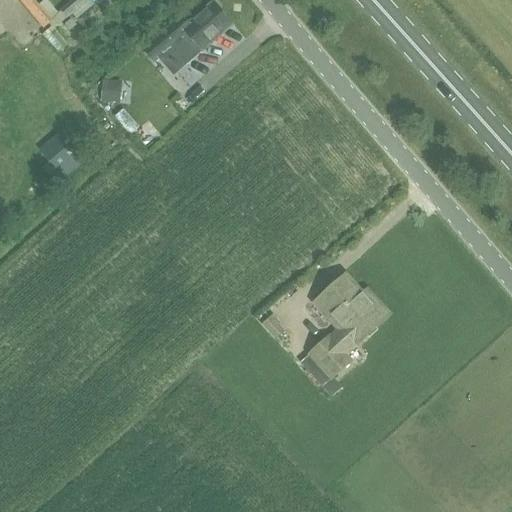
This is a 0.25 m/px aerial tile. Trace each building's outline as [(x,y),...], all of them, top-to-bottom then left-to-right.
[(25,0),(51,30),(59,24),(38,0),(25,0)] [(97,0),(88,0),(76,11),(86,21),(103,5),(97,0)] [(173,47),(187,64),(233,24),(215,3),(193,22),(185,14),(169,29),(144,50),(155,62),(173,47)] [(70,22),(64,27),(69,33),(75,28),(70,22)] [(81,158),(60,135),(42,151),(63,174),(81,158)] [(348,353),(389,316),(373,299),(369,303),(346,277),(320,300),(342,324),(331,335),(309,355),(332,382),(355,361),(348,353)] [(282,321),(275,314),(262,324),(276,340),(286,330),(280,323),(282,321)]
